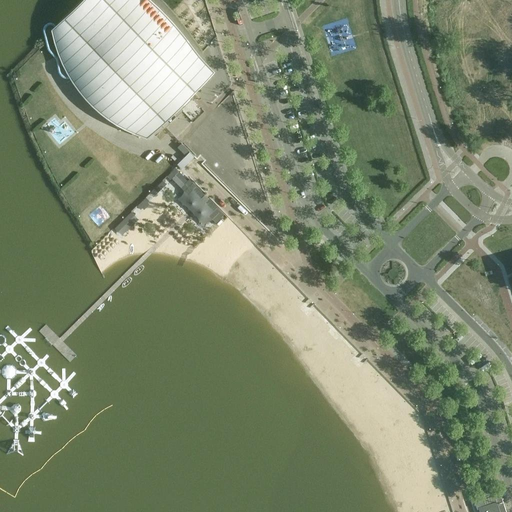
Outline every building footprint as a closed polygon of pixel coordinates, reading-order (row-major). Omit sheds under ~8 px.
[(212,72),(213,72),(205,63),(198,56),(192,48),(186,40),(180,32),(173,24),(166,17),(159,10),(152,3),(148,0),(81,0),(52,30),(52,29),(51,29),(55,42),(58,53),(62,63),(67,72),(72,81),(78,89),(85,97),(92,104),(99,111),(108,118),(116,123),(125,128),(135,133),(147,138),(147,137),(146,137),(160,123),(164,128),(183,110),(178,105),(191,93),(212,72)] [(480,83),(480,95),(492,95),(492,83),(480,83)] [(201,107),(208,104),(205,97),(199,100),(201,107)] [(181,160),(177,164),(177,165),(181,168),(194,156),(190,151),(181,160)] [(180,187),(196,203),(204,194),(189,179),(180,187)] [(224,214),(208,199),(200,207),(215,223),(224,214)] [(478,493),(473,494),(475,499),(478,509),(479,509),(480,509),(482,508),(483,511),(506,511),(500,491),(493,493),(491,489),(478,493)]
